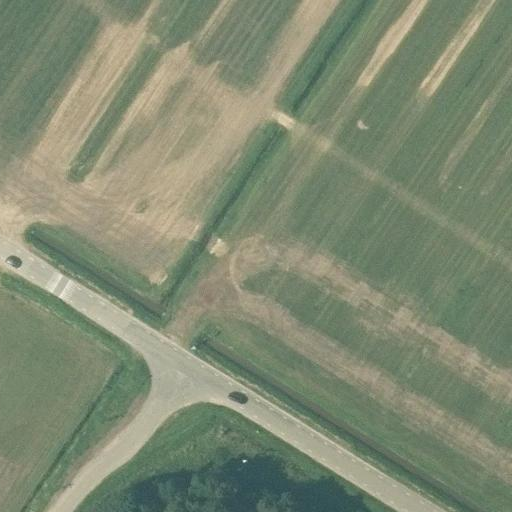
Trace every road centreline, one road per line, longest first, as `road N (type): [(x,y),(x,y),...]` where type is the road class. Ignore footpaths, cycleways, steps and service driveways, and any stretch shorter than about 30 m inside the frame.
road 1 (unclassified): [(421,511),(188,366)]
road 2 (unclassified): [(188,366),(0,248)]
road 3 (unclassified): [(62,511),(92,473),(133,445),(188,366)]
